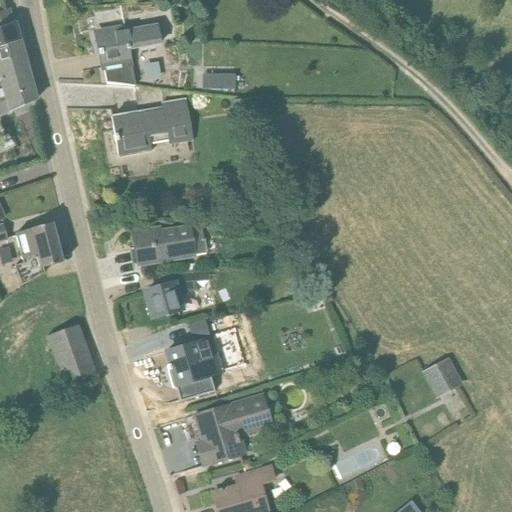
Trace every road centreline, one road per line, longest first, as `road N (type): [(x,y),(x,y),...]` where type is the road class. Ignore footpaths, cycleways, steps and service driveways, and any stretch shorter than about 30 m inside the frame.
road 1 (tertiary): [(162,511),(87,274),(28,0)]
road 2 (track): [(511,178),(426,86),(307,0)]
